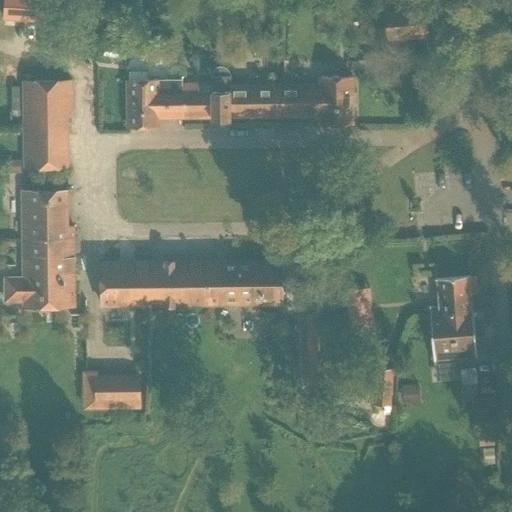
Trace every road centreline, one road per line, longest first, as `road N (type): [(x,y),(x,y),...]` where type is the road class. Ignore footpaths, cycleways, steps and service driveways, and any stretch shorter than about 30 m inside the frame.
road 1 (unclassified): [(88,225),(84,140),(418,137)]
road 2 (unclassified): [(88,225),(290,228),(418,137)]
road 3 (unclassified): [(506,376),(487,136),(467,113)]
